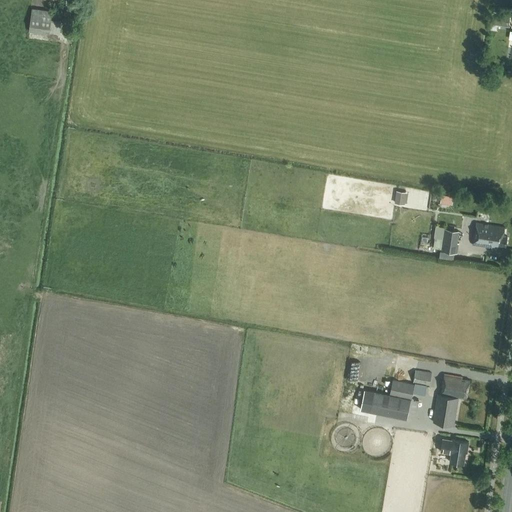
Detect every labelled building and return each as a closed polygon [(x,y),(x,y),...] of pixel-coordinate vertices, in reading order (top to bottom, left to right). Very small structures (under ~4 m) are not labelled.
[(33,8),(30,32),(50,34),(53,10),(33,8)] [(510,14),(496,12),(495,22),(509,24),(510,14)] [(405,204),(407,192),(396,190),(394,203),(405,204)] [(442,194),(441,202),(451,203),(452,196),(442,194)] [(505,246),(507,236),(503,235),(505,227),(476,222),(473,244),(501,249),(502,245),(505,246)] [(459,243),(457,242),(459,230),(444,228),(441,250),(457,253),(459,243)] [(393,379),(389,394),(412,399),(413,392),(426,395),(427,385),(429,385),(432,372),(416,370),(414,383),(415,383),(415,384),(393,379)] [(462,377),(444,373),(441,394),(437,394),(433,421),(454,425),(459,398),(467,399),(470,379),(462,378),(462,377)] [(441,452),(451,453),(450,462),(464,464),(467,449),(468,449),(469,442),(443,438),(441,452)]
